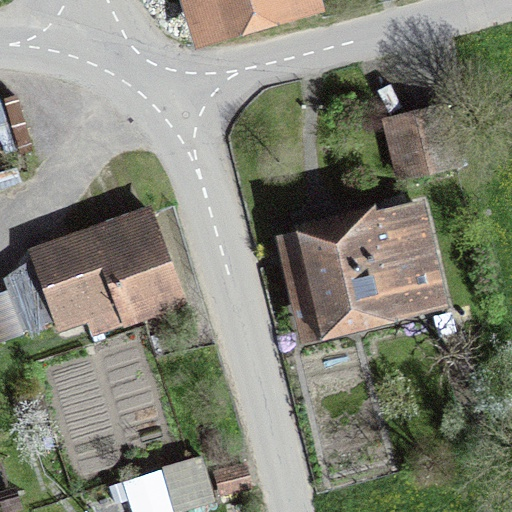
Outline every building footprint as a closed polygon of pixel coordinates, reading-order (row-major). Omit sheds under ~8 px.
[(333,11),(330,0),(183,0),(199,51),(333,11)] [(403,190),(477,174),(462,105),(388,121),(403,190)] [(303,345),(455,311),(429,196),(277,230),(303,345)] [(88,224),(20,248),(53,340),(112,318),(122,346),(195,319),(158,217),(94,240),(88,224)] [(208,454),(125,474),(134,511),(179,511),(178,508),(219,498),(208,454)] [(244,467),(218,474),(223,495),(250,488),(244,467)]
